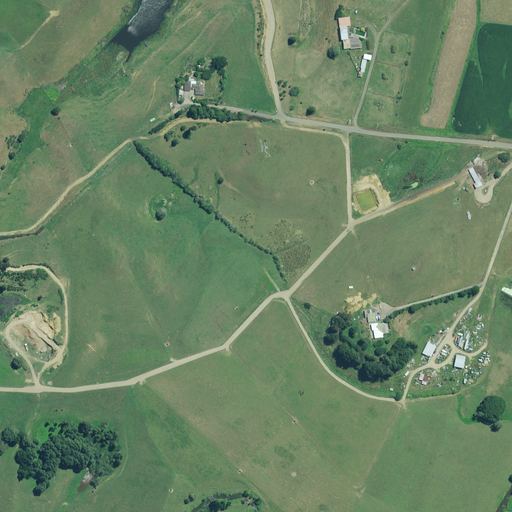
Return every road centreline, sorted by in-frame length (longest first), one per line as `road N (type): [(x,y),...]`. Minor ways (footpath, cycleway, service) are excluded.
road 1 (track): [(511,202),(482,286),(433,363),(414,372),(399,398),(335,375),(286,297)]
road 2 (track): [(0,386),(135,383),(224,350),(275,297),(286,297)]
road 3 (track): [(286,297),(351,225),(350,128)]
road 4 (unclassified): [(350,128),(511,146)]
